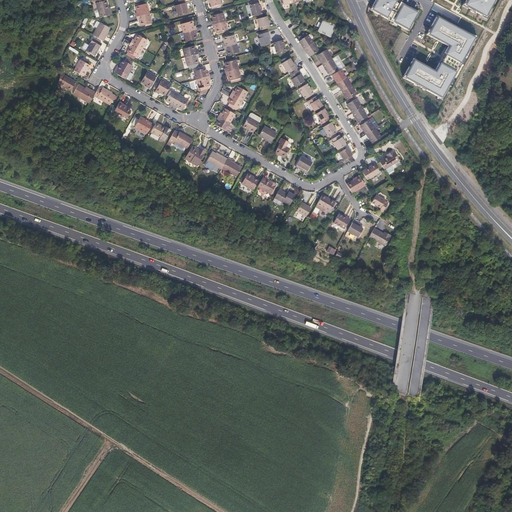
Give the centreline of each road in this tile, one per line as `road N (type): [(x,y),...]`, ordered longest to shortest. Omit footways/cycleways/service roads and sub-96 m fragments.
road 1 (motorway): [(0,208),(511,396)]
road 2 (motorway): [(511,364),(0,185)]
road 3 (track): [(0,372),(218,511)]
road 4 (primary): [(499,225),(430,143),(366,33)]
road 5 (residential): [(269,0),(361,152),(336,175)]
road 6 (residential): [(195,123),(98,73),(122,28),(120,0)]
road 7 (residential): [(336,175),(304,185),(195,123)]
road 8 (residential): [(196,0),(218,80),(195,123)]
